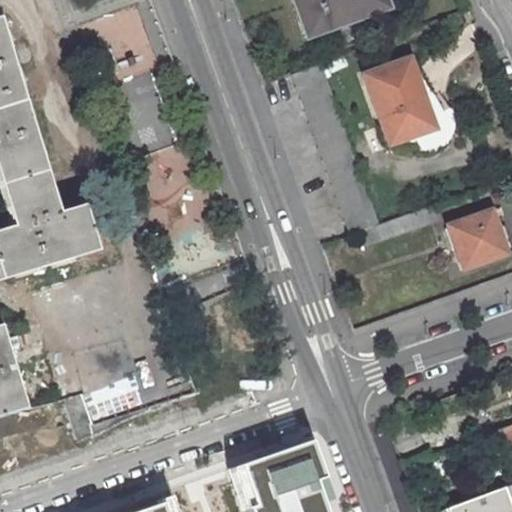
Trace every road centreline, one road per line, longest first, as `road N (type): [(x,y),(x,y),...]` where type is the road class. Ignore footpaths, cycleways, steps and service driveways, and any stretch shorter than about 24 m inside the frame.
road 1 (residential): [(329,394),(188,0)]
road 2 (residential): [(0,509),(329,394)]
road 3 (residential): [(511,325),(329,394)]
road 4 (residential): [(371,511),(329,394)]
